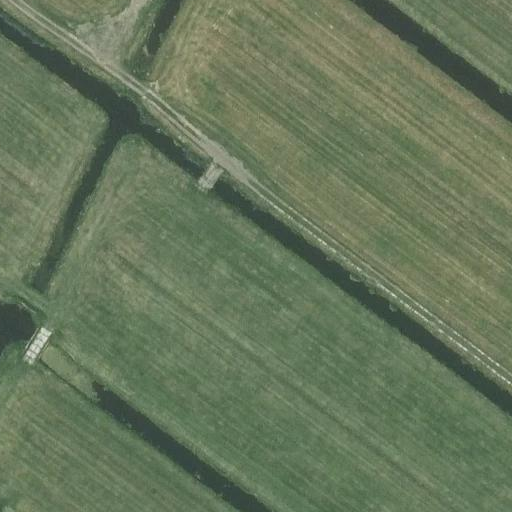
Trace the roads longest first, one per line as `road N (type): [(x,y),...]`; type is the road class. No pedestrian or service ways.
road 1 (track): [(511,369),(164,100),(19,0)]
road 2 (track): [(0,506),(19,490),(39,367),(128,225),(208,201),(237,157)]
